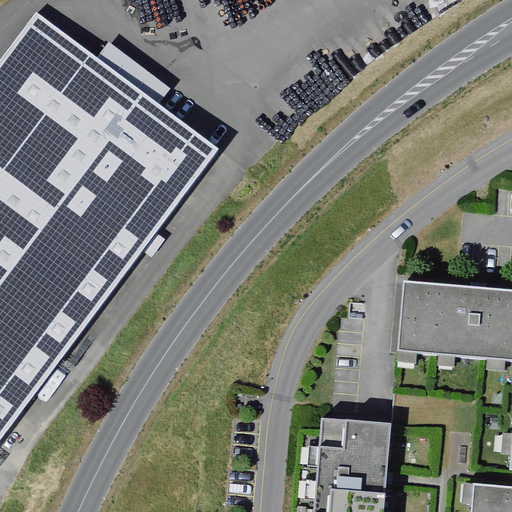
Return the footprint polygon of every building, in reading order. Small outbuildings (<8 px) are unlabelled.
[(0,449),(219,157),(156,110),(169,93),(108,47),(97,62),(34,15),(0,60),(0,449)] [(511,301),(478,299),(406,293),(401,361),(511,369),(511,478),(511,479),(511,301)] [(392,425),(322,420),(314,511),(383,511),(386,482),(392,425)] [(317,449),(303,447),(300,468),(315,469),(317,449)] [(511,511),(511,494),(474,492),(472,511),(511,511)]
